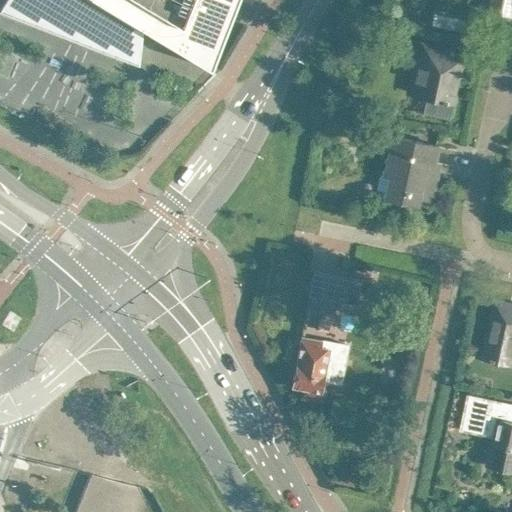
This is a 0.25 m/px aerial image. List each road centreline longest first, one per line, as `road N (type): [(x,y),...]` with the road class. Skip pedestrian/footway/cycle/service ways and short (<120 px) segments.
road 1 (tertiary): [(298,511),(197,330),(145,282)]
road 2 (unclassified): [(145,282),(238,169),(284,59)]
road 3 (unclassified): [(284,59),(124,261)]
road 4 (tertiary): [(111,316),(194,420),(246,511)]
road 5 (residential): [(511,264),(490,260),(467,235),(509,61)]
road 6 (tertiary): [(124,261),(0,174)]
road 7 (unclassified): [(0,410),(37,395),(111,316)]
